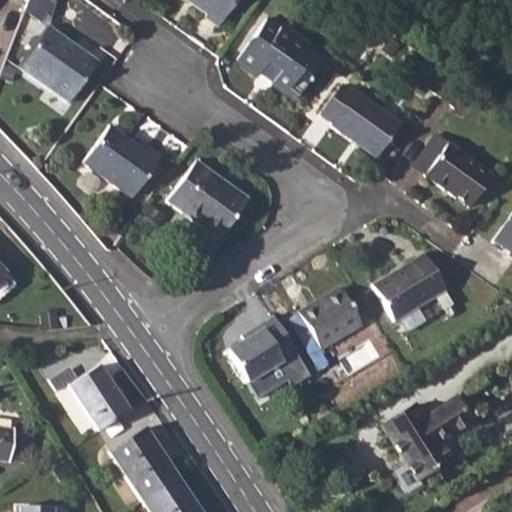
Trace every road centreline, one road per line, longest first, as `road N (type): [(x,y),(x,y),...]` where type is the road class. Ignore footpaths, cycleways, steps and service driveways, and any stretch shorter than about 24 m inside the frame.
road 1 (residential): [(155,74),(302,176),(309,213),(291,249),(130,330)]
road 2 (tertiary): [(130,330),(255,511)]
road 3 (tertiary): [(0,172),(130,330)]
